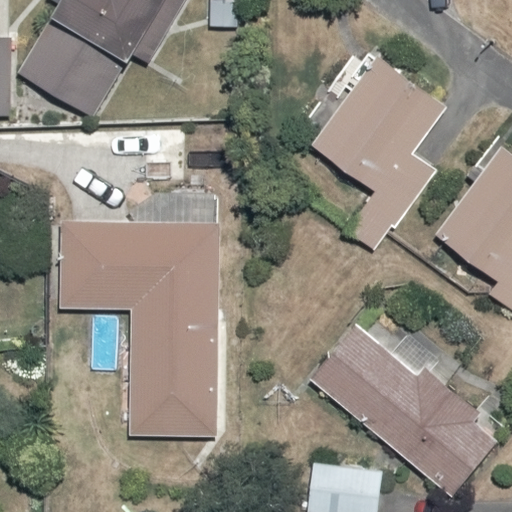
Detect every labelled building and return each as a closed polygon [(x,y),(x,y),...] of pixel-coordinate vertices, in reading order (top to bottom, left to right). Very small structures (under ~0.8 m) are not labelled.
[(78,0),(31,68),(100,116),(181,0),(78,0)] [(243,0),(213,0),(213,28),(243,28),(243,0)] [(0,35),(0,108),(20,109),(20,36),(0,35)] [(390,53),(323,145),(384,189),(358,225),(386,246),(446,165),(428,152),(462,105),(390,53)] [(511,145),(508,142),(443,231),(508,279),(498,293),(511,303),(511,145)] [(226,222),(72,222),(72,310),(141,310),(141,435),(226,435),(226,222)] [(364,326),(320,378),(458,495),(505,439),(483,420),(491,411),(440,368),(429,381),(364,326)] [(382,511),(388,462),(318,454),(312,509),(340,511),(382,511)]
